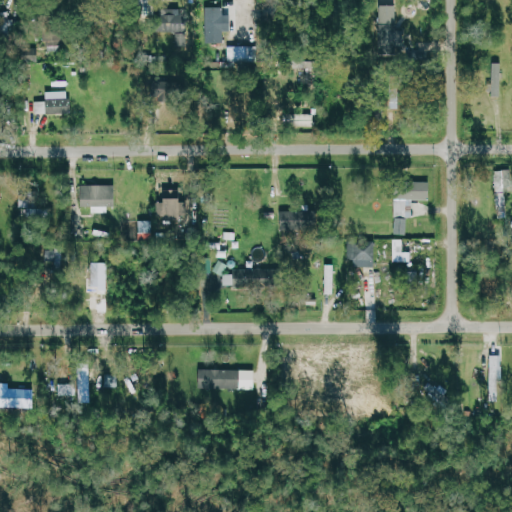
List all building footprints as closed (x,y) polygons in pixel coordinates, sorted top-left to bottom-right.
[(398,5),(381,5),(382,53),(399,53),(398,5)] [(223,42),(224,31),(232,31),(233,14),(225,14),(225,7),(208,6),(206,42),(223,42)] [(190,11),(167,10),(166,30),(186,31),(186,22),(189,23),(190,11)] [(177,33),(178,46),(187,46),(186,32),(177,33)] [(48,41),(49,51),(59,50),(59,40),(48,41)] [(259,46),(230,45),(229,61),(259,62),(259,46)] [(19,61),(39,62),(40,46),(20,46),(19,61)] [(504,63),(494,63),(493,96),(504,96),(504,63)] [(153,95),(169,95),(169,81),(154,80),(153,95)] [(37,114),(73,113),(72,90),(48,91),(48,100),(37,100),(37,114)] [(509,217),(508,178),(497,179),(499,218),(509,217)] [(408,234),(409,217),(414,217),(415,199),(433,200),(433,182),(415,181),(415,189),(398,188),(396,234),(408,234)] [(117,184),(83,185),(84,206),(94,206),(94,213),(111,212),(111,206),(118,206),(117,184)] [(168,187),(167,202),(161,202),(161,223),(183,224),(183,188),(168,187)] [(281,211),(282,229),(298,229),(298,210),(281,211)] [(414,252),(406,251),(406,238),(396,238),(395,261),(414,262),(414,252)] [(356,266),(377,266),(378,243),(350,243),(350,259),(356,259),(356,266)] [(327,294),(336,294),(336,264),(327,264),(327,294)] [(223,286),(268,281),(266,268),(244,270),(244,271),(222,274),(223,286)] [(503,355),(492,354),(491,401),(502,401),(503,355)] [(256,370),(199,369),(199,388),(255,389),(256,370)] [(119,375),(106,374),(105,387),(118,388),(119,375)] [(34,389),(9,389),(9,381),(0,381),(0,405),(34,406),(34,389)] [(60,395),(76,395),(75,384),(59,384),(60,395)]
